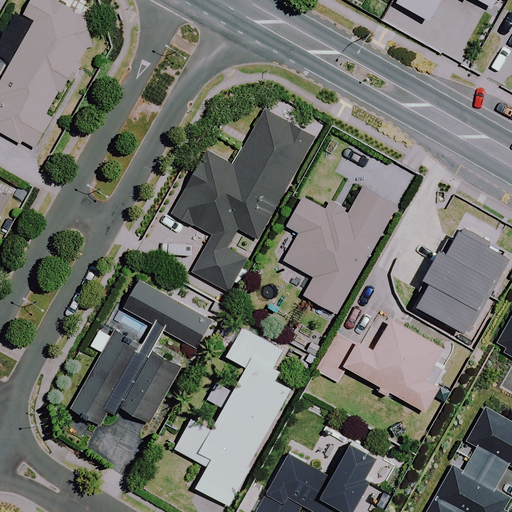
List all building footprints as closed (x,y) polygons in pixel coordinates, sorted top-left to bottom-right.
[(47,115),(66,83),(71,86),(91,50),(96,50),(92,14),(78,15),(52,0),(31,0),(23,14),(36,22),(0,82),(0,103),(0,131),(32,151),(52,118),(47,115)] [(495,0),(399,0),(397,4),(430,22),(441,0),(471,0),(490,10),(495,0)] [(314,139),(264,112),(233,168),(206,153),(172,216),(212,238),(192,274),(228,294),(246,260),(226,249),(237,231),(258,242),(314,139)] [(348,215),(334,206),(330,213),(303,198),(287,226),(300,233),(284,260),(314,277),(303,295),(336,313),(396,207),(363,188),(348,215)] [(0,214),(10,197),(0,191),(0,214)] [(211,321),(134,279),(124,296),(128,298),(110,331),(114,333),(73,409),(106,427),(118,405),(151,423),(181,368),(152,353),(164,331),(196,349),(211,321)] [(511,313),(496,342),(506,347),(504,352),(511,356),(511,313)] [(456,356),(391,320),(374,352),(338,333),(317,371),(339,383),(347,368),(426,412),(456,356)] [(283,349),(242,328),(227,357),(246,367),(214,429),(192,418),(176,449),(208,466),(197,488),(230,505),(289,389),(275,382),(280,371),(274,368),(283,349)] [(509,511),(510,511),(505,509),(511,497),(496,488),(509,465),(511,467),(511,422),(486,408),(468,441),(477,446),(464,470),(452,463),(424,511),(509,511)] [(377,460),(351,445),(332,479),(288,455),(257,511),(300,511),(303,507),(312,511),(354,511),(372,481),(367,479),(377,460)]
